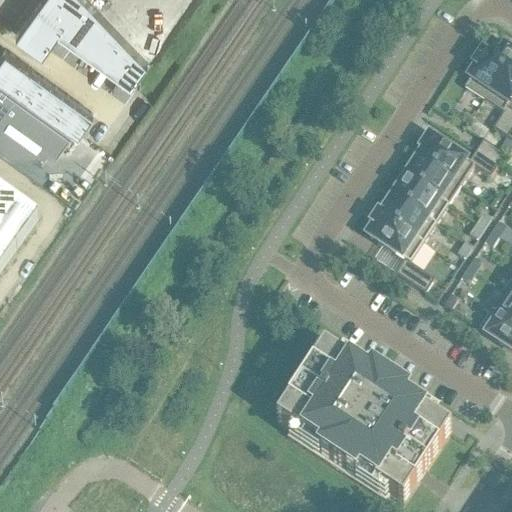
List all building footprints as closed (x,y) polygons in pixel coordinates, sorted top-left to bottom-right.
[(147,62),(87,0),(40,0),(16,35),(42,54),(58,31),(132,84),(147,62)] [(502,55),(492,49),(491,48),(484,59),(482,57),(473,71),(475,72),(468,83),(470,84),(464,93),(484,106),(511,63),(511,58),(503,53),(502,55)] [(0,56),(0,78),(71,129),(78,134),(93,112),(5,49),(0,56)] [(492,134),(507,144),(511,136),(511,115),(506,112),(508,109),(510,110),(511,107),(511,63),(484,106),(503,118),(492,134)] [(0,140),(42,170),(71,129),(0,78),(0,140)] [(423,155),(417,163),(460,191),(474,171),(490,182),(497,170),(475,156),(468,167),(428,140),(420,153),(423,155)] [(482,146),(475,156),(497,170),(504,160),(482,146)] [(410,174),(405,182),(448,210),(460,191),(417,163),(416,162),(409,174),(410,174)] [(397,193),(392,201),(435,229),(448,210),(405,182),(404,181),(396,193),(397,193)] [(0,192),(0,275),(39,221),(0,192)] [(385,212),(380,219),(423,248),(435,229),(392,201),(391,200),(384,212),(385,212)] [(0,275),(0,310),(69,215),(53,203),(39,221),(0,275)] [(373,230),(367,240),(377,247),(376,248),(390,257),(390,256),(404,265),(395,279),(424,299),(434,284),(410,268),(423,248),(380,219),(378,218),(371,228),(373,230)] [(483,219),(476,230),(484,235),(491,224),(483,219)] [(498,227),(491,238),(498,243),(505,232),(498,227)] [(484,235),(476,230),(469,240),(477,245),(484,235)] [(498,243),(491,238),(484,249),(491,254),(498,243)] [(464,249),(457,259),(464,264),(471,254),(464,249)] [(467,274),(475,279),(482,268),(474,264),(467,274)] [(475,279),(467,274),(460,285),(468,290),(475,279)] [(511,303),(511,282),(502,297),(511,303)] [(511,328),(511,303),(502,297),(491,314),(511,328)] [(450,300),(443,311),(450,316),(457,305),(450,300)] [(478,334),(511,356),(511,328),(491,314),(478,334)] [(402,511),(450,438),(436,429),(440,423),(409,403),(410,401),(374,377),(372,379),(341,358),(338,364),(324,355),(276,428),(290,437),(286,442),(385,507),(389,502),(402,511)]
